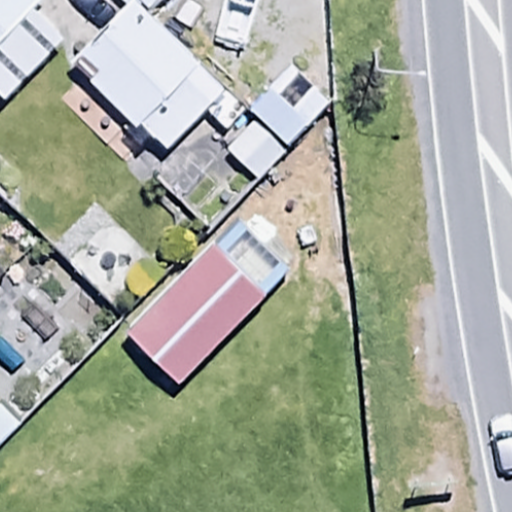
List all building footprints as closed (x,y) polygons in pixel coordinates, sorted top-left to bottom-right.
[(0,0),(0,100),(61,39),(29,7),(36,0),(0,0)] [(109,0),(118,9),(107,20),(62,65),(130,134),(136,129),(162,155),(203,114),(220,132),(241,112),(144,14),(157,0),(109,0)] [(288,63),(260,91),(302,133),(330,105),(288,63)] [(207,240),(117,332),(159,373),(149,383),(163,397),(263,295),(207,240)] [(0,440),(15,425),(0,409),(0,440)]
